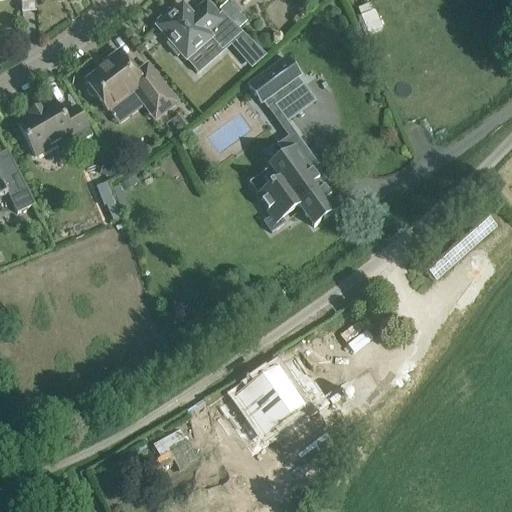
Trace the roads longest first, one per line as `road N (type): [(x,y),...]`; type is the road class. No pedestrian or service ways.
road 1 (unclassified): [(67,463),(310,310),(399,244),(511,140)]
road 2 (unclassified): [(123,0),(0,89)]
